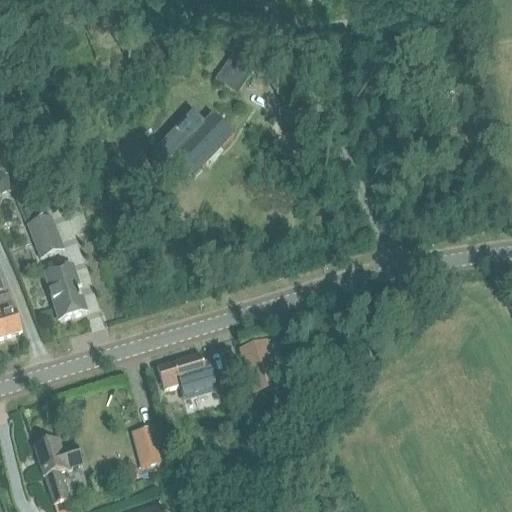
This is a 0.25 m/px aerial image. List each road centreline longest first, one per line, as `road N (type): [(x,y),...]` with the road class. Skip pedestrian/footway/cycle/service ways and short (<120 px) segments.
road 1 (secondary): [(0,391),(377,277),(511,257)]
road 2 (track): [(0,260),(52,375)]
